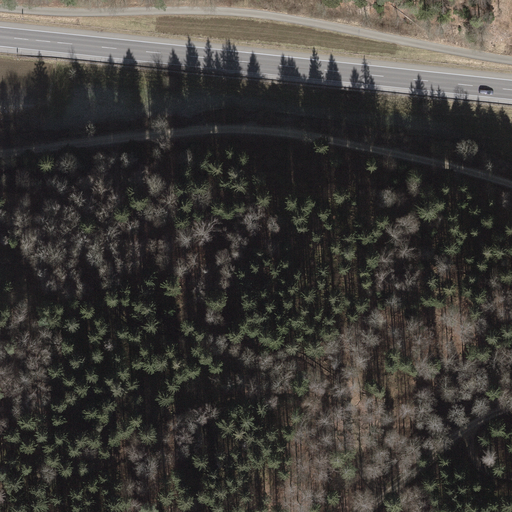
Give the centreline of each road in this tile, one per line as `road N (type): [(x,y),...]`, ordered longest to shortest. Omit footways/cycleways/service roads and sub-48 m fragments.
road 1 (track): [(511,180),(295,132),(233,129),(0,152)]
road 2 (tertiary): [(511,60),(241,12),(0,6)]
road 3 (trunk): [(0,36),(511,89)]
road 4 (track): [(387,494),(362,472),(355,402),(300,352),(143,325),(74,270),(0,263)]
road 5 (track): [(355,402),(322,393),(237,392),(102,465),(68,471),(13,465),(0,449)]
road 6 (track): [(469,423),(366,511)]
